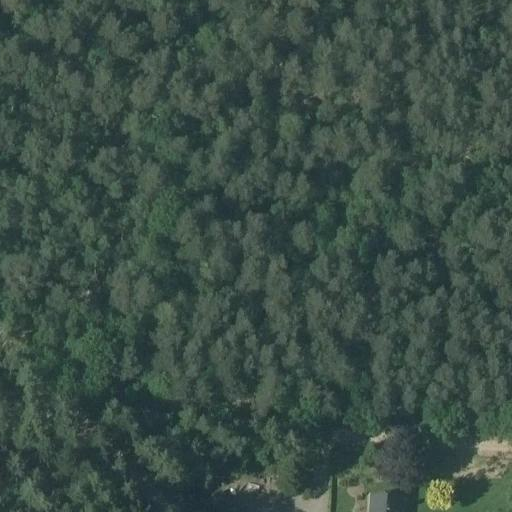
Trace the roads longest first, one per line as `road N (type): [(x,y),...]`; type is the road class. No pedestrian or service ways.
road 1 (track): [(511,447),(152,414),(0,423)]
road 2 (track): [(74,415),(170,511)]
